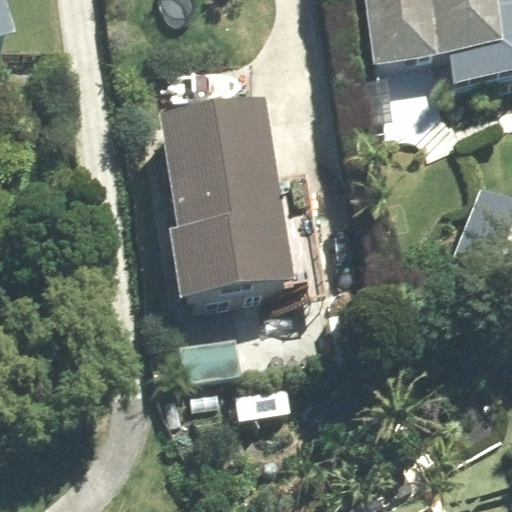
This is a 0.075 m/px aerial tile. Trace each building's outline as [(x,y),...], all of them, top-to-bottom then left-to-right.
[(361,0),(372,83),(447,74),(450,102),(511,94),(511,0),(494,0),(489,1),(489,0),(361,0)] [(0,80),(16,76),(0,11),(0,80)] [(175,251),(162,253),(174,325),(291,306),(261,123),(156,140),(175,251)] [(482,214),(448,273),(476,289),(510,231),(482,214)] [(176,345),(184,394),(242,385),(236,338),(176,345)] [(330,355),(333,375),(357,371),(354,351),(330,355)]
